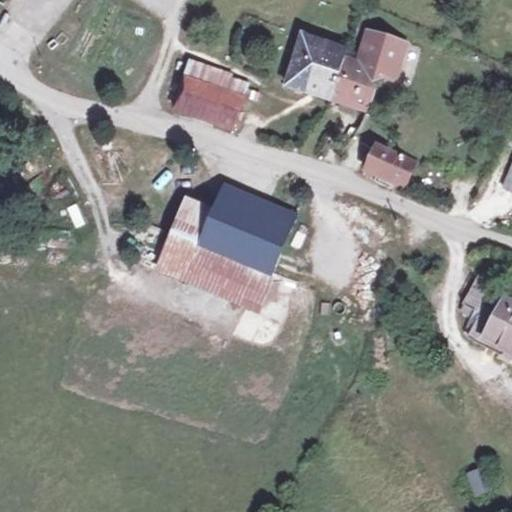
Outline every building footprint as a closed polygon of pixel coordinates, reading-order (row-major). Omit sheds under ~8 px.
[(333,46),(302,36),(287,86),(369,113),(382,74),(394,77),(406,44),(372,31),(361,62),(345,56),(337,53),(330,51),(333,46)] [(257,63),(198,43),(185,90),(242,113),(257,63)] [(339,48),(337,53),(345,56),(347,52),(339,48)] [(420,163),(379,146),(369,171),(411,187),(420,163)] [(293,231),(222,203),(215,220),(187,208),(174,236),(178,238),(163,270),(256,311),(272,278),(293,231)] [(472,312),(488,282),(484,280),(467,309),(472,312)] [(511,307),(496,298),(501,289),(488,282),(472,312),(485,319),(475,336),(511,356),(511,307)] [(478,475),(462,482),(470,503),(486,497),(478,475)]
